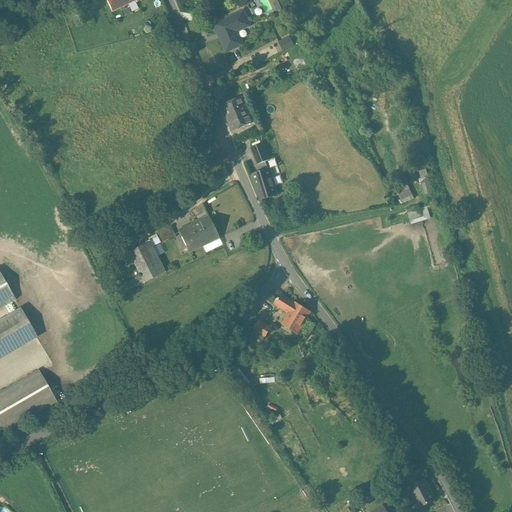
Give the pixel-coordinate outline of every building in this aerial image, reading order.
[(107,0),(113,11),(135,0),(107,0)] [(242,11),(213,24),(225,51),(241,44),(235,31),(248,25),(242,11)] [(288,36),(277,41),(281,50),(292,45),(288,36)] [(299,55),(295,48),(287,52),(296,69),(305,64),(300,55),(299,55)] [(240,96),(229,101),(228,98),(224,100),(225,103),(220,105),(230,132),(252,122),(240,96)] [(261,143),(250,147),(257,164),(268,159),(261,143)] [(284,158),(273,162),(279,179),(290,175),(284,158)] [(268,168),(251,175),(258,200),(277,194),(268,168)] [(427,181),(420,183),(423,195),(430,192),(427,181)] [(411,198),(404,184),(394,189),(401,203),(411,198)] [(415,203),(403,208),(407,219),(419,214),(415,203)] [(209,216),(179,231),(189,252),(219,237),(209,217),(209,216)] [(169,228),(157,233),(161,243),(174,238),(169,228)] [(156,234),(149,237),(157,255),(164,252),(156,234)] [(165,272),(150,241),(128,252),(140,276),(144,283),(165,272)] [(0,275),(0,307),(14,299),(0,275)] [(140,276),(129,282),(132,288),(144,283),(140,276)] [(129,282),(119,288),(122,294),(132,288),(129,282)] [(309,312),(280,294),(273,304),(289,314),(283,325),(296,333),(309,312)] [(20,310),(0,321),(0,357),(36,337),(20,310)] [(270,327),(258,320),(251,330),(263,338),(270,327)] [(38,372),(0,393),(0,433),(55,401),(38,372)] [(399,476),(389,481),(392,488),(402,483),(399,476)] [(424,480),(417,484),(417,483),(409,487),(412,493),(410,494),(414,502),(416,501),(419,508),(434,501),(428,489),(429,489),(424,480)]
